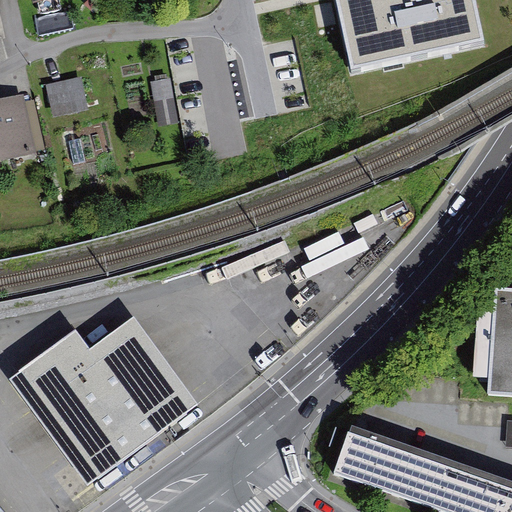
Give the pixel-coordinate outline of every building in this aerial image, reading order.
[(483,0),(330,0),(352,92),(497,59),(483,0)] [(173,76),(152,79),(159,128),(179,125),(173,76)] [(84,82),(52,88),(57,115),(89,109),(84,82)] [(46,149),(36,105),(26,107),(25,100),(0,105),(0,162),(37,155),(36,151),(46,149)] [(511,292),(499,291),(498,314),(481,313),(477,382),(494,383),(493,399),(511,399),(511,292)] [(140,322),(93,356),(78,335),(15,381),(92,486),(202,406),(140,322)] [(511,511),(511,484),(357,430),(340,478),(436,511),(511,511)]
